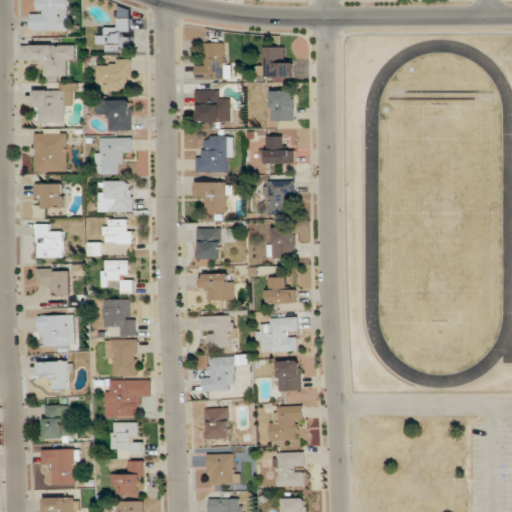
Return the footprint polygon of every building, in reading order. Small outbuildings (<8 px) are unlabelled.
[(69,30),(68,0),(39,0),(39,8),(32,8),(32,30),(69,30)] [(132,51),(132,18),(117,18),(117,31),(97,31),(97,44),(107,44),(107,51),(132,51)] [(229,79),(229,42),(207,43),(207,63),(198,63),(198,79),(229,79)] [(23,65),(44,65),(44,76),(66,75),(66,65),(76,65),(76,45),(22,45),(23,65)] [(294,78),(294,58),(285,58),(285,47),(262,47),(262,78),(294,78)] [(125,92),(125,83),(133,83),(133,60),(107,60),(107,65),(98,65),(98,92),(125,92)] [(36,91),(35,121),(65,122),(66,104),(77,104),(77,84),(59,84),(59,91),(36,91)] [(198,90),(198,122),(231,122),(231,100),(221,100),(221,90),(198,90)] [(272,121),(295,121),(295,91),(272,91),(272,121)] [(133,100),(99,100),(99,119),(110,119),(110,131),(133,131),(133,100)] [(68,129),(36,128),(35,171),(68,172),(68,129)] [(234,135),(207,135),(207,154),(198,154),(198,172),(226,172),(226,162),(234,162),(234,135)] [(267,164),(295,164),(295,146),(286,146),(286,136),(267,136),(267,164)] [(124,156),(133,156),(133,137),(97,137),(97,174),(124,174),(124,156)] [(99,212),(133,212),(133,181),(110,181),(110,191),(99,191),(99,212)] [(266,215),(287,215),(287,193),(296,193),(296,181),(266,181),(266,215)] [(231,213),(232,182),(198,182),(197,202),(207,202),(207,213),(231,213)] [(64,183),(36,183),(36,208),(64,208),(64,183)] [(105,244),(133,244),(133,219),(105,219),(105,244)] [(65,258),(65,233),(55,233),(55,224),(39,224),(38,257),(65,258)] [(200,259),(222,259),(222,228),(200,228),(200,259)] [(296,228),(270,228),(270,258),(297,258),(296,228)] [(103,260),(103,293),(135,292),(135,280),(126,280),(126,272),(134,272),(134,260),(103,260)] [(39,286),(50,286),(50,295),(71,295),(71,269),(39,269),(39,286)] [(234,300),(234,274),(202,274),(202,291),(212,291),(212,300),(234,300)] [(288,278),(269,278),(269,303),(297,303),(297,286),(288,286),(288,278)] [(117,335),(137,335),(137,299),(105,299),(105,326),(117,326),(117,335)] [(42,315),(42,348),(73,348),(73,315),(42,315)] [(236,347),(236,315),(202,315),(202,330),(211,330),(211,347),(236,347)] [(258,352),(300,351),(299,317),(268,318),(268,329),(258,329),(258,352)] [(138,376),(138,339),(107,339),(107,362),(117,362),(117,376),(138,376)] [(302,390),(302,360),(279,361),(280,391),(302,390)] [(72,390),(73,362),(41,361),(40,378),(52,378),(52,389),(72,390)] [(107,417),(141,418),(141,397),(152,397),(152,380),(107,380),(107,417)] [(45,440),(72,440),(71,405),(45,405),(45,440)] [(272,440),(297,440),(297,430),(304,430),(304,406),(272,406),(272,440)] [(231,408),(209,408),(209,439),(231,439),(231,408)] [(143,456),(143,422),(114,422),(114,456),(143,456)] [(44,449),(45,466),(55,466),(55,485),(82,485),(81,449),(44,449)] [(306,486),(306,453),(276,453),(276,486),(306,486)] [(210,485),(239,485),(239,454),(210,454),(210,485)] [(144,494),(144,461),(130,461),(130,471),(113,471),(113,494),(144,494)] [(307,511),(308,498),(284,498),(284,511),(307,511)] [(211,511),(217,511),(243,511),(243,499),(211,499),(211,511)] [(146,511),(146,501),(118,501),(117,511),(146,511)]
